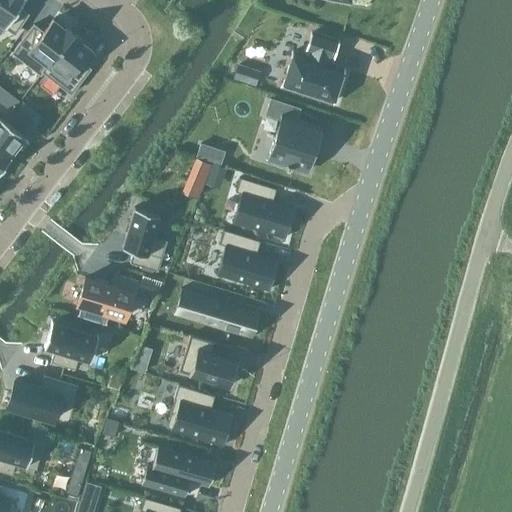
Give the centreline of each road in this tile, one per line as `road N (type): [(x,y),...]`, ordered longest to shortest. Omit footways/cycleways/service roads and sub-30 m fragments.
road 1 (unclassified): [(410,511),(511,162)]
road 2 (residential): [(365,201),(313,229),(224,511)]
road 3 (unclassified): [(271,511),(365,201)]
road 4 (residential): [(0,239),(132,57),(130,29),(91,0)]
road 5 (unclassified): [(365,201),(435,0)]
